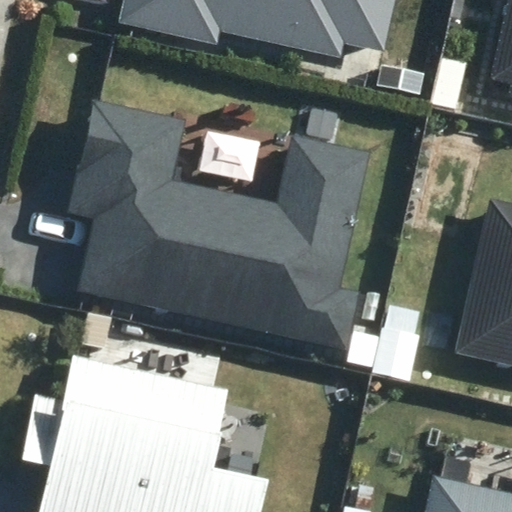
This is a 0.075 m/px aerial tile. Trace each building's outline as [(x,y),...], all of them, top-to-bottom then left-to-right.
[(117,0),(110,30),(212,53),(216,36),(337,63),(340,48),(378,57),(390,0),(117,0)] [(511,0),(499,0),(478,89),(503,95),(500,108),(511,110),(511,0)] [(178,128),(73,103),(42,230),(70,237),(55,299),(343,369),(359,306),(336,294),(369,158),(283,137),(265,211),(163,187),(178,128)] [(511,211),(481,205),(445,362),(511,376),(511,211)] [(220,396),(65,362),(32,511),(251,511),(255,496),(201,484),(220,396)] [(511,511),(511,501),(422,484),(416,511),(511,511)]
